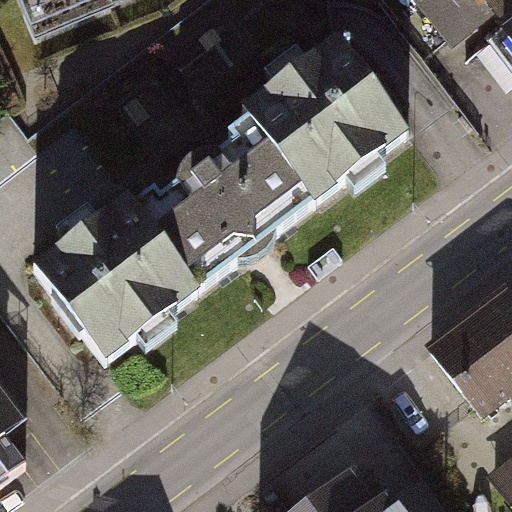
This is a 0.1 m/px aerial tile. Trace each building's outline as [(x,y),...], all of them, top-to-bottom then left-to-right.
[(16,0),(36,47),(133,0),(16,0)] [(511,0),(474,0),(511,46),(511,0)] [(350,45),(40,280),(107,369),(418,134),(350,45)] [(511,421),(511,303),(438,361),(496,434),(511,421)] [(0,481),(43,450),(20,419),(36,407),(0,358),(0,481)] [(511,511),(511,454),(487,473),(511,505),(511,511)] [(408,511),(367,456),(291,511),(408,511)]
